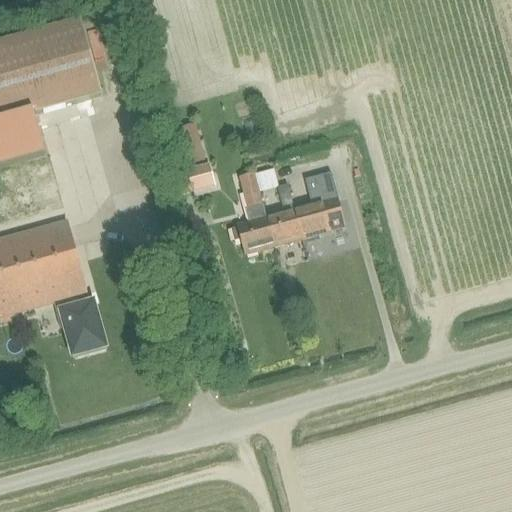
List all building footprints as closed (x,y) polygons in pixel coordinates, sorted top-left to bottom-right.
[(81,24),(0,47),(0,170),(46,158),(34,117),(102,98),(81,24)] [(206,160),(199,133),(182,138),(189,165),(206,160)] [(293,213),(301,242),(329,235),(330,235),(330,234),(345,230),(337,200),(338,200),(332,175),(305,183),(312,208),(294,213),(293,213)] [(266,220),(254,177),(238,181),(247,212),(250,211),(253,224),(238,228),(238,227),(237,228),(237,231),(231,232),(234,243),(240,242),(245,258),(246,258),(246,257),(273,250),(265,221),(266,220)] [(14,196),(44,189),(42,178),(11,185),(14,196)] [(195,199),(218,194),(215,180),(192,186),(195,199)] [(293,213),(294,213),(287,187),(277,190),(284,215),(266,220),(265,221),(273,250),(301,242),(293,213)] [(21,212),(50,206),(47,195),(19,201),(21,212)] [(0,321),(54,307),(86,298),(67,225),(0,243),(0,321)] [(185,253),(191,251),(188,241),(183,243),(185,253)] [(105,351),(93,307),(89,308),(86,298),(54,307),(61,333),(66,331),(73,360),(105,351)]
